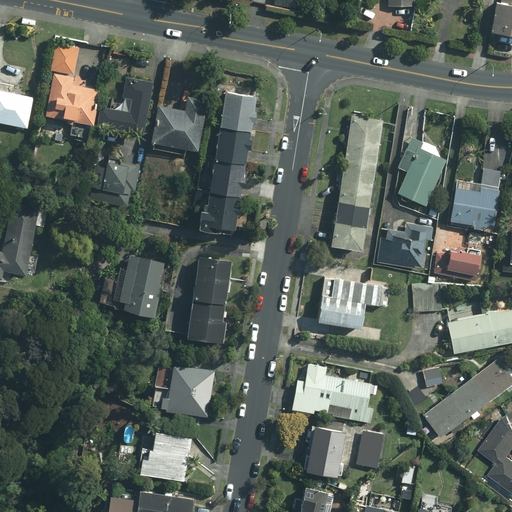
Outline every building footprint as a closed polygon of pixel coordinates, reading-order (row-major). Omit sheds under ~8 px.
[(298,0),(276,0),(275,5),(298,8),(298,0)] [(511,0),(499,0),(499,4),(494,4),(490,32),(511,34),(511,0)] [(80,48),(57,43),(51,70),(74,75),(80,48)] [(150,58),(135,57),(134,67),(149,68),(150,58)] [(145,136),(154,81),(127,77),(123,97),(131,98),(128,112),(102,108),(99,127),(145,136)] [(0,122),(27,128),(33,97),(0,90),(0,122)] [(248,175),(244,175),(246,152),(250,153),(253,134),(258,95),(254,94),(223,90),(208,211),(199,210),(197,229),(219,232),(220,228),(237,230),(242,189),(246,189),(248,175)] [(185,108),(156,103),(149,148),(186,154),(187,150),(199,152),(208,99),(187,95),(185,108)] [(385,119),(353,114),(331,243),(363,249),(385,119)] [(422,142),(410,137),(397,164),(407,169),(396,192),(424,205),(445,160),(439,157),(439,156),(439,155),(439,154),(438,153),(438,152),(438,151),(437,151),(437,150),(437,149),(436,149),(436,148),(435,147),(434,146),(433,145),(432,144),(431,144),(430,143),(429,143),(428,143),(428,142),(427,142),(426,142),(425,142),(424,142),(423,142),(422,142)] [(122,194),(128,166),(119,164),(120,158),(109,155),(107,166),(96,163),(88,199),(128,208),(131,196),(122,194)] [(492,230),(501,168),(482,165),(480,183),(457,180),(451,224),(492,230)] [(0,251),(0,279),(2,280),(4,271),(26,276),(39,207),(12,201),(2,252),(0,251)] [(379,238),(377,262),(422,265),(424,242),(431,242),(432,226),(405,224),(405,229),(387,227),(387,238),(379,238)] [(511,224),(511,225),(511,230),(510,249),(500,248),(498,273),(511,273),(511,224)] [(482,256),(438,247),(432,273),(476,283),(482,256)] [(167,259),(129,252),(118,312),(155,319),(167,259)] [(222,318),(230,259),(198,254),(186,338),(223,343),(227,319),(222,318)] [(388,286),(324,276),(317,321),(361,328),(365,302),(386,305),(388,286)] [(439,285),(413,286),(414,310),(441,309),(439,285)] [(511,342),(511,308),(448,322),(455,355),(511,342)] [(506,393),(511,388),(511,356),(507,350),(424,413),(442,436),(469,416),(471,419),(478,414),(476,410),(504,389),(506,393)] [(213,368),(158,362),(155,385),(163,386),(161,406),(183,409),(181,421),(199,423),(200,415),(207,416),(213,368)] [(297,380),(292,410),(372,422),(375,408),(368,407),(372,383),(328,376),(329,367),(308,364),(306,381),(297,380)] [(444,381),(440,365),(424,369),(429,385),(444,381)] [(423,397),(414,385),(404,393),(414,405),(423,397)] [(511,409),(507,412),(480,451),(496,463),(483,481),(509,499),(511,494),(511,457),(508,454),(511,448),(511,409)] [(343,431),(311,426),(304,470),(336,476),(343,431)] [(190,434),(154,428),(151,449),(143,447),(139,472),(182,479),(190,434)] [(380,430),(363,428),(359,465),(376,467),(380,430)] [(302,499),(296,497),(293,509),(300,510),(299,511),(323,511),(328,490),(305,485),(302,499)] [(191,511),(194,500),(137,490),(136,497),(109,492),(105,511),(191,511)]
